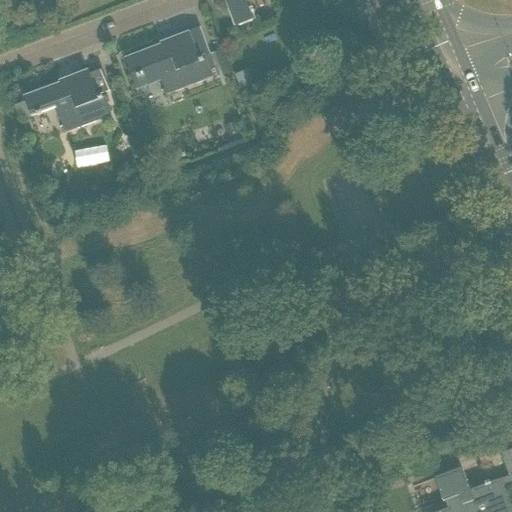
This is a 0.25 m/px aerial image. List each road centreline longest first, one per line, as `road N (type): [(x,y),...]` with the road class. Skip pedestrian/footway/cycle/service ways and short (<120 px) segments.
road 1 (residential): [(180,0),(0,63)]
road 2 (tertiary): [(460,79),(481,161),(511,234)]
